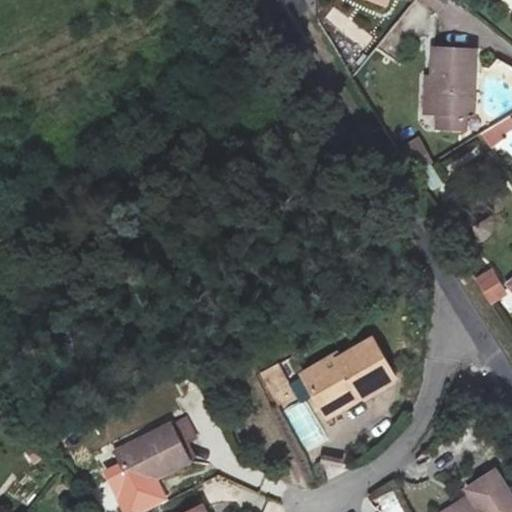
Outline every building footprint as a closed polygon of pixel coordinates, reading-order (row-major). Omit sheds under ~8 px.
[(421,0),(437,12),(446,0),(421,0)] [(476,52),(434,50),(433,78),(432,113),(437,113),(468,115),(473,115),(476,52)] [(497,59),(487,65),(511,85),(511,68),(509,66),(497,59)] [(468,115),(437,113),(436,128),(467,130),(468,115)] [(422,145),(409,153),(418,168),(431,159),(422,145)] [(487,162),(480,169),(492,184),(500,178),(487,162)] [(491,267),(473,279),(490,306),(508,295),(491,267)] [(344,408),(395,378),(373,340),(340,360),(338,355),(304,375),(323,408),(339,399),(344,408)] [(275,366),(261,373),(276,401),(290,394),(275,366)] [(339,399),(323,408),(328,417),(344,408),(339,399)] [(187,418),(116,453),(134,490),(161,477),(190,462),(182,445),(197,438),(187,418)] [(81,474),(87,484),(99,478),(94,467),(81,474)] [(472,497),(447,511),(511,511),(511,498),(496,472),(468,490),(472,497)] [(161,477),(134,490),(141,504),(168,491),(161,477)] [(99,478),(87,484),(95,501),(108,496),(99,478)]
